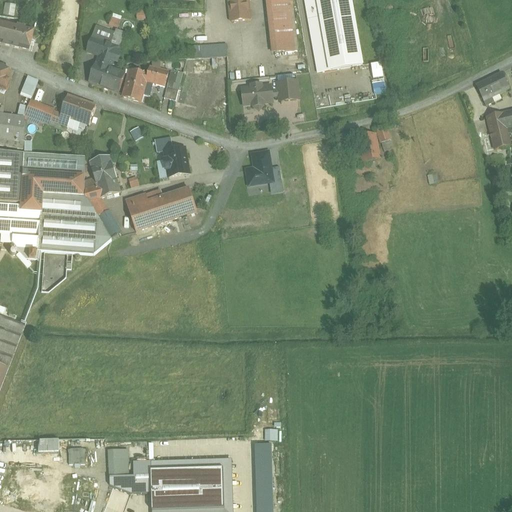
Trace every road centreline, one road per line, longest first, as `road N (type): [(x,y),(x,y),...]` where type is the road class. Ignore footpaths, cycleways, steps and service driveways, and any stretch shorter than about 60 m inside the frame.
road 1 (residential): [(511,62),(402,113),(242,148),(55,81),(0,51)]
road 2 (track): [(122,258),(196,239),(212,225),(242,148)]
